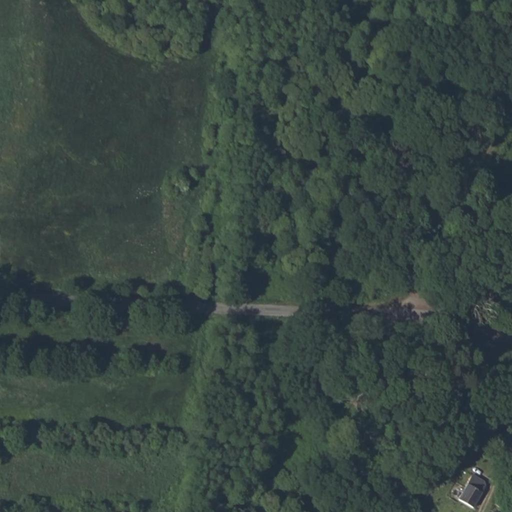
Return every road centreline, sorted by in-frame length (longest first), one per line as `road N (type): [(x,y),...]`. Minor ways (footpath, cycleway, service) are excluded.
road 1 (tertiary): [(0,296),(403,313),(511,338)]
road 2 (track): [(511,111),(403,313)]
